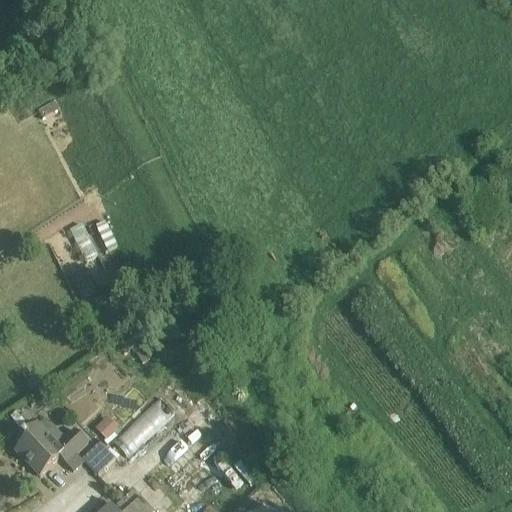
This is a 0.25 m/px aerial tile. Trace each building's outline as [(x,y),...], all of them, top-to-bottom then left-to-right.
[(96,227),(109,253),(117,249),(105,223),(96,227)] [(77,242),(86,265),(98,260),(88,237),(77,242)] [(122,346),(128,355),(139,348),(133,339),(122,346)] [(132,420),(148,399),(138,391),(122,412),(132,420)] [(72,413),(81,424),(96,410),(87,399),(72,413)] [(129,459),(175,414),(160,399),(114,443),(129,459)] [(118,429),(107,418),(95,430),(107,441),(118,429)] [(83,463),(76,456),(88,444),(75,431),(58,448),(36,426),(23,439),(26,442),(15,452),(41,478),(60,459),(73,473),(83,463)] [(84,462),(99,478),(116,461),(102,445),(84,462)] [(129,511),(155,511),(146,499),(129,511)]
